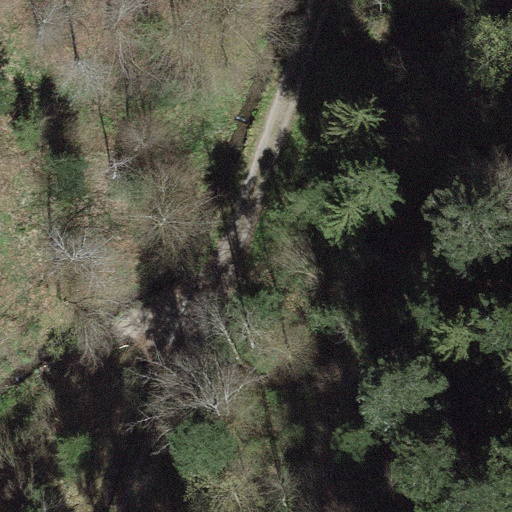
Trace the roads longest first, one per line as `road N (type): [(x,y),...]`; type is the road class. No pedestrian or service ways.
road 1 (track): [(162,511),(226,369),(338,0)]
road 2 (track): [(511,387),(471,386),(413,511)]
